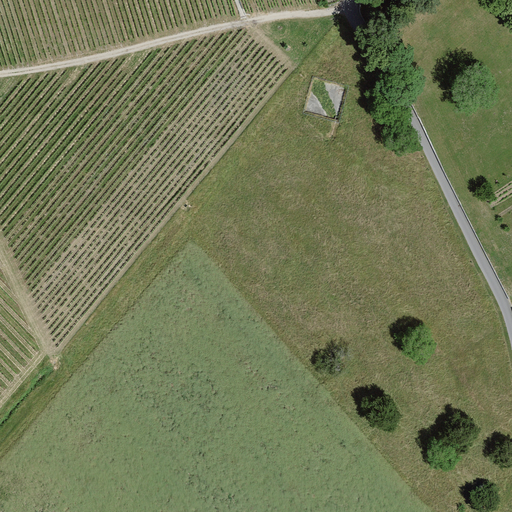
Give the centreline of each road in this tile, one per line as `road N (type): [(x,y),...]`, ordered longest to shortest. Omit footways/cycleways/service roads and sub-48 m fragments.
road 1 (track): [(358,0),(349,9),(423,125),(511,329)]
road 2 (track): [(0,74),(243,21),(349,9)]
